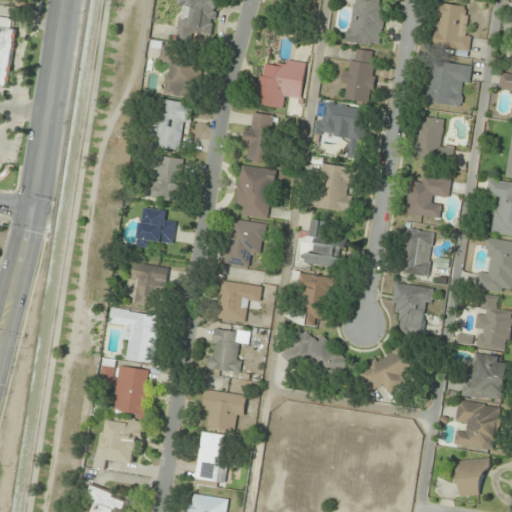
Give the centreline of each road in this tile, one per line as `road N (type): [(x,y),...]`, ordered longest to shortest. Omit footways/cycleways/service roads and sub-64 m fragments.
road 1 (residential): [(252,0),(223,110),(159,511)]
road 2 (secondary): [(65,0),(33,205),(0,331)]
road 3 (residential): [(415,0),(368,329)]
